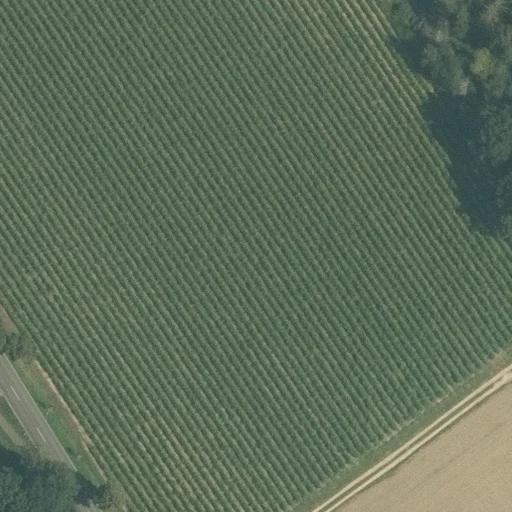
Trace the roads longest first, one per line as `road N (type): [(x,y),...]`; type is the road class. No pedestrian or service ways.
road 1 (track): [(335,511),(511,379)]
road 2 (secondary): [(87,511),(0,371)]
